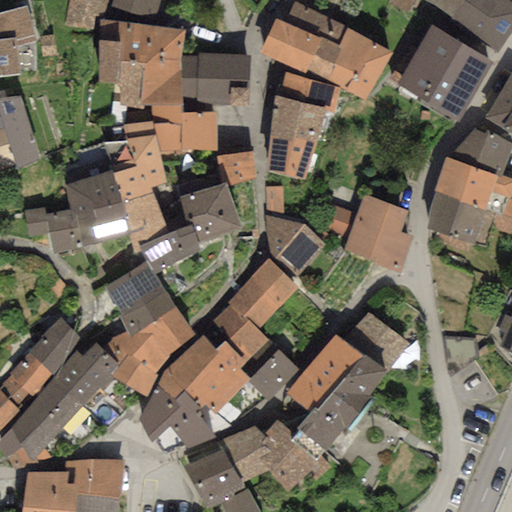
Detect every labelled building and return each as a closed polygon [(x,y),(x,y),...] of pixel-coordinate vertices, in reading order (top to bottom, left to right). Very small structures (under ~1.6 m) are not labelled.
[(69,0),(64,26),(93,30),(95,16),(103,17),(108,0),(69,0)] [(159,0),(112,0),(109,12),(153,20),(159,0)] [(408,12),(414,0),(389,0),(387,4),(408,12)] [(437,0),(433,6),(452,18),(464,0),(437,0)] [(464,0),(452,18),(496,53),(511,30),(511,3),(507,0),(464,0)] [(346,29),(293,3),(284,24),(275,19),(259,53),(304,74),(305,69),(322,38),(336,46),(346,29)] [(26,6),(0,12),(0,76),(20,74),(17,47),(35,41),(26,6)] [(146,25),(99,20),(97,83),(120,85),(117,106),(143,109),(143,107),(146,25)] [(184,30),(146,25),(143,107),(150,106),(181,105),(179,98),(181,57),(184,30)] [(491,61),(431,27),(396,85),(458,121),(491,61)] [(391,53),(346,29),(336,46),(322,38),(305,69),(365,101),(391,53)] [(197,57),(181,57),(179,98),(195,98),(195,105),(228,106),(248,106),(249,56),(197,54),(197,57)] [(511,73),(484,117),(511,134),(511,73)] [(339,88),(285,75),(279,98),(324,110),(333,112),(339,88)] [(0,99),(0,118),(3,128),(0,129),(0,146),(8,145),(16,171),(40,160),(20,97),(0,99)] [(279,98),(274,97),(269,134),(315,144),(324,110),(279,98)] [(181,105),(150,106),(150,121),(151,126),(159,157),(180,157),(181,151),(216,151),(216,112),(182,112),(181,105)] [(122,204),(153,194),(151,188),(166,183),(159,157),(151,126),(150,121),(123,125),(125,141),(103,144),(112,170),(122,204)] [(511,145),(473,129),(446,157),(496,176),(500,177),(511,145)] [(302,180),(315,144),(269,134),(264,171),(302,180)] [(252,152),(216,157),(220,184),(226,182),(227,187),(256,179),(252,152)] [(496,176),(446,157),(433,192),(436,195),(493,214),(501,217),(507,201),(511,187),(511,182),(500,177),(496,176)] [(64,185),(69,210),(77,249),(128,236),(130,236),(122,204),(112,170),(64,185)] [(191,225),(198,244),(243,227),(227,187),(226,182),(220,184),(179,198),(187,227),(191,225)] [(282,187),(265,189),(266,216),(283,220),(282,187)] [(153,194),(122,204),(130,236),(128,236),(131,247),(134,255),(141,253),(138,247),(169,234),(167,231),(153,194)] [(408,212),(363,195),(356,216),(347,238),(342,251),(400,273),(413,238),(400,233),(408,212)] [(488,228),(493,214),(436,195),(424,229),(436,233),(433,242),(470,255),(474,241),(483,244),(488,228)] [(511,202),(507,201),(501,217),(493,214),(488,228),(511,236),(511,202)] [(356,216),(328,205),(319,227),(347,238),(356,216)] [(45,207),(24,212),(29,238),(48,234),(52,254),(77,249),(69,210),(46,215),(45,207)] [(283,220),(266,216),(268,248),(296,276),(324,245),(304,224),(283,220)] [(146,263),(154,275),(200,250),(198,244),(191,225),(187,227),(169,234),(138,247),(141,253),(146,263)] [(298,289),(267,259),(227,303),(229,305),(231,307),(258,330),(298,289)] [(146,263),(106,285),(119,314),(126,332),(128,339),(144,328),(176,308),(154,275),(146,263)] [(268,342),(231,307),(229,305),(212,322),(203,334),(216,351),(225,342),(245,361),(268,342)] [(194,336),(176,308),(144,328),(168,358),(168,354),(194,336)] [(511,312),(509,318),(504,316),(497,330),(503,333),(496,347),(511,354),(511,312)] [(367,313),(342,340),(363,355),(387,373),(409,343),(367,313)] [(80,339),(59,318),(29,352),(52,375),(80,339)] [(155,374),(168,358),(144,328),(128,339),(126,332),(111,339),(112,340),(100,349),(117,364),(109,374),(114,378),(146,397),(157,376),(155,374)] [(264,399),(248,384),(251,381),(241,368),(247,363),(245,361),(225,342),(216,351),(203,334),(163,371),(157,387),(174,402),(184,392),(199,408),(200,410),(205,406),(215,415),(217,413),(229,424),(264,399)] [(342,340),(335,335),(287,394),(310,414),(314,408),(318,411),(363,355),(342,340)] [(472,339),(442,338),(449,376),(477,359),(472,339)] [(299,371),(271,343),(268,342),(245,361),(247,363),(241,368),(251,381),(248,384),(264,399),(268,403),(299,371)] [(76,351),(52,379),(82,407),(89,412),(107,395),(103,391),(114,378),(109,374),(117,364),(100,349),(95,344),(81,357),(76,351)] [(51,375),(29,352),(9,373),(11,376),(3,383),(3,387),(0,388),(0,390),(15,407),(28,394),(33,396),(51,375)] [(318,411),(342,430),(343,428),(346,430),(387,373),(363,355),(318,411)] [(82,407),(52,379),(0,440),(0,448),(5,457),(7,457),(13,470),(51,460),(43,449),(82,407)] [(157,387),(139,419),(139,421),(152,443),(155,442),(164,454),(183,445),(188,451),(214,437),(195,411),(199,408),(184,392),(174,402),(157,387)] [(0,429),(19,411),(15,407),(0,390),(0,429)] [(318,411),(314,408),(310,414),(296,429),(323,450),(325,452),(342,430),(318,411)] [(254,426),(222,440),(223,442),(221,442),(242,484),(268,470),(287,493),(308,476),(314,482),(330,468),(320,455),(323,450),(296,429),(291,434),(277,420),(263,436),(254,426)] [(221,442),(187,459),(189,464),(183,467),(200,499),(202,497),(207,509),(220,502),(245,490),(242,484),(221,442)] [(122,460),(65,462),(64,472),(68,472),(67,484),(76,485),(73,511),(116,511),(118,497),(122,460)] [(64,472),(27,472),(20,511),(73,511),(76,485),(67,484),(68,472),(64,472)] [(259,511),(248,490),(245,490),(220,502),(223,511),(259,511)]
